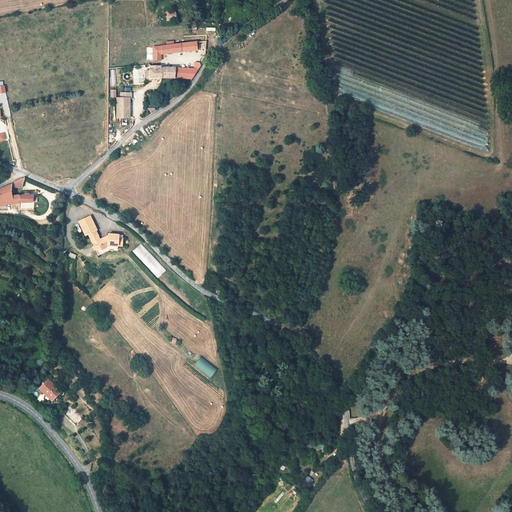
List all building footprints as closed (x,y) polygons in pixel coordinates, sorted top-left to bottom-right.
[(177,23),(177,15),(161,16),(162,24),(177,23)] [(176,74),(175,84),(191,85),(192,85),(198,75),(202,69),(200,67),(195,67),(194,72),(185,72),(186,67),(162,65),(163,57),(195,54),(196,60),(203,60),(207,60),(207,55),(208,44),(153,50),(152,67),(152,70),(162,71),(162,73),(163,73),(176,74)] [(151,81),(163,83),(163,73),(162,73),(162,71),(152,70),(151,75),(151,81)] [(175,84),(176,74),(163,73),(163,83),(165,83),(175,84)] [(130,122),(131,103),(120,103),(119,122),(130,122)] [(0,205),(2,206),(0,197),(15,193),(15,191),(22,187),(19,179),(0,192),(0,205)] [(34,198),(15,200),(16,208),(36,207),(34,198)] [(83,235),(86,241),(94,237),(90,231),(92,230),(84,217),(73,223),(80,237),(83,235)] [(100,238),(100,239),(96,241),(89,245),(93,252),(103,247),(105,252),(113,252),(113,248),(118,248),(118,237),(103,236),(103,238),(100,238)] [(96,241),(94,237),(86,241),(89,245),(96,241)] [(158,278),(166,270),(140,244),(132,251),(158,278)] [(95,257),(105,252),(103,247),(93,252),(95,257)] [(194,364),(210,377),(217,369),(201,355),(194,364)] [(54,397),(57,393),(44,382),(38,389),(45,395),(43,397),(48,402),(53,396),(54,397)] [(68,404),(61,412),(76,425),(82,417),(68,404)]
